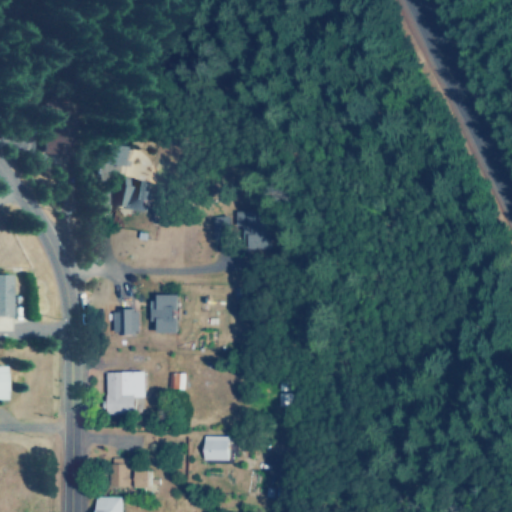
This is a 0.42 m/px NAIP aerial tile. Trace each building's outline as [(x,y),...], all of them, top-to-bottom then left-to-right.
[(41,140),(40,153),(62,153),(63,133),(44,132),(44,141),(41,140)] [(150,182),(121,176),(115,205),(144,210),(150,182)] [(235,233),(242,233),(243,248),(266,247),(265,210),(234,210),(235,233)] [(228,215),(211,215),(211,239),(229,238),(228,215)] [(0,315),(9,315),(10,274),(0,273),(0,315)] [(178,331),(177,295),(150,295),(151,320),(157,320),(157,332),(178,331)] [(112,333),(139,332),(138,309),(112,309),(112,333)] [(145,396),(144,370),(105,371),(106,413),(134,412),(133,396),(145,396)] [(169,387),(184,388),(185,372),(170,371),(169,387)] [(276,405),(287,405),(286,380),(275,380),(276,405)] [(203,459),(229,460),(230,435),(204,435),(203,459)] [(108,485),(127,486),(129,457),(109,456),(108,485)] [(151,469),(135,468),(134,486),(151,486),(151,469)]
